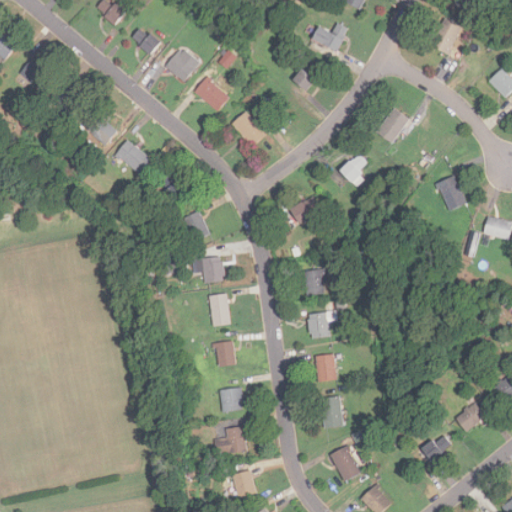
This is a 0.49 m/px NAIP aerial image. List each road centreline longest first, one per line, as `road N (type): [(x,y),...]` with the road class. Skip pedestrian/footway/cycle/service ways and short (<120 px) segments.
road 1 (residential): [(320,511),(291,462),(261,246),(232,183),(25,0)]
road 2 (residential): [(411,0),(371,75),(326,131),(240,197)]
road 3 (residential): [(381,57),(457,104),(509,168)]
